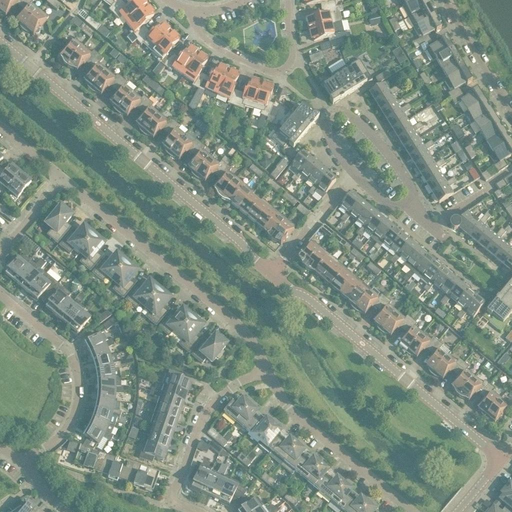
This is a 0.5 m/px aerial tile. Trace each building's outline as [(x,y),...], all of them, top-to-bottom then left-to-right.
[(15,5),(19,9),(26,0),(4,0),(0,5),(0,13),(1,14),(4,16),(5,17),(15,5)] [(17,22),(19,25),(20,26),(20,28),(21,29),(23,31),(40,11),(31,4),(34,1),(31,0),(26,0),(19,9),(24,12),(16,22),(17,22)] [(61,6),(53,0),(48,0),(46,3),(57,11),(61,6)] [(103,0),(102,1),(111,8),(109,11),(112,14),(122,4),(118,0),(103,0)] [(127,9),(122,4),(112,14),(118,20),(121,18),(126,24),(147,7),(146,6),(147,6),(143,1),(142,1),(140,0),(135,0),(130,4),(131,6),(127,9)] [(321,3),(322,10),(336,8),(335,2),(331,2),(330,0),(304,0),(306,0),(306,5),(316,5),(316,3),(321,3)] [(397,0),(402,8),(416,0),(397,0)] [(424,0),(416,0),(402,8),(408,19),(429,7),(424,0)] [(126,24),(132,32),(129,34),(131,36),(128,39),(132,44),(136,41),(147,31),(143,27),(144,26),(143,24),(153,16),(151,14),(153,13),(149,8),(148,8),(147,7),(126,24)] [(336,8),(322,10),(322,16),(318,17),(317,16),(308,18),(309,23),(308,23),(309,29),(310,30),(335,24),(341,22),(339,13),(342,12),(341,7),(336,8)] [(429,7),(408,19),(413,29),(434,18),(429,7)] [(33,36),(34,35),(35,35),(36,36),(37,36),(38,35),(39,34),(40,34),(40,33),(40,32),(40,31),(39,30),(39,29),(48,18),(40,11),(23,31),(24,31),(25,32),(26,33),(27,33),(29,33),(32,35),(33,36)] [(374,16),(377,26),(383,24),(380,14),(374,16)] [(87,20),(85,23),(96,31),(100,26),(89,18),(87,20)] [(415,50),(420,47),(430,41),(427,36),(435,31),(436,33),(441,30),(434,18),(413,29),(419,40),(412,44),(415,50)] [(389,22),(391,27),(397,24),(394,19),(389,22)] [(338,34),(335,24),(310,30),(310,32),(311,38),(312,37),(314,42),(323,40),(323,38),(327,37),(330,43),(343,38),(341,33),(338,34)] [(400,30),(397,24),(391,27),(394,33),(400,30)] [(84,25),(79,30),(90,39),(94,34),(84,25)] [(150,36),(147,31),(136,41),(141,46),(143,44),(152,53),(171,33),(170,32),(170,31),(165,27),(164,28),(162,26),(153,35),(152,34),(150,36)] [(157,61),(165,68),(174,57),(170,53),(171,52),(170,50),(178,41),(176,39),(177,38),(172,33),(172,34),(171,33),(152,53),(159,59),(157,61)] [(433,47),(430,41),(420,47),(423,53),(426,51),(432,62),(453,50),(453,49),(451,45),(450,46),(446,38),(440,41),(441,42),(433,47)] [(332,50),(345,45),(343,39),(329,44),(332,50)] [(61,59),(63,61),(63,63),(64,64),(65,65),(66,66),(67,67),(83,47),(75,40),(65,51),(64,51),(63,51),(62,51),(61,51),(60,52),(60,53),(59,53),(59,54),(59,55),(60,56),(60,57),(60,58),(61,59)] [(91,54),(83,47),(67,67),(68,68),(70,69),(71,69),(73,70),(76,71),(77,72),(85,63),(89,67),(98,55),(93,51),(91,54)] [(172,70),(183,77),(198,54),(197,53),(192,49),(191,51),(188,49),(181,59),(180,58),(178,60),(174,57),(165,68),(171,72),(172,70)] [(453,50),(432,62),(436,60),(442,70),(459,60),(453,50)] [(311,64),(324,59),(322,53),(309,58),(311,64)] [(199,55),(198,54),(183,77),(193,84),(192,86),(198,90),(205,78),(200,75),(201,73),(200,72),(207,61),(204,60),(205,58),(200,55),(199,55)] [(85,83),(87,85),(87,87),(88,88),(89,89),(90,90),(91,91),(107,71),(99,64),(103,59),(98,55),(89,67),(93,70),(84,82),(85,83)] [(349,71),(344,74),(355,91),(366,84),(363,79),(362,80),(361,78),(368,74),(359,60),(347,68),(349,71)] [(459,60),(442,70),(448,81),(465,70),(459,60)] [(355,91),(344,74),(349,71),(347,68),(346,66),(330,75),(334,81),(344,98),(355,91)] [(210,80),(205,78),(198,90),(204,93),(205,91),(217,96),(228,72),(227,71),(227,70),(221,68),(221,69),(218,68),(212,79),(211,78),(210,80)] [(472,82),(465,70),(448,81),(444,83),(450,93),(448,95),(451,100),(462,94),(458,89),(466,84),(467,86),(472,82)] [(91,91),(92,92),(94,93),(95,93),(97,94),(100,95),(101,96),(109,87),(113,90),(122,79),(117,75),(115,78),(107,71),(91,91)] [(388,71),(375,79),(378,84),(391,77),(388,71)] [(230,72),(228,72),(217,96),(228,102),(227,104),(234,107),(239,94),(233,92),(234,89),(233,89),(238,77),(235,76),(236,75),(230,72)] [(419,76),(422,82),(428,78),(425,73),(419,76)] [(431,83),(428,78),(422,82),(425,87),(431,83)] [(111,104),(113,107),(113,108),(114,110),(115,111),(117,112),(133,93),(125,86),(127,83),(122,79),(113,90),(117,94),(110,103),(111,104)] [(244,96),(239,94),(234,107),(244,111),(244,107),(253,110),(261,84),(260,83),(253,81),(253,83),(250,82),(246,94),(245,93),(244,96)] [(332,105),(344,98),(334,81),(323,87),(331,99),(329,100),(332,105)] [(262,84),(261,84),(253,110),(261,112),(260,116),(267,119),(269,116),(273,106),(267,103),(268,98),(270,99),(273,88),(268,87),(269,86),(263,84),(262,84)] [(370,93),(376,103),(399,89),(397,86),(389,92),(384,84),(370,93)] [(400,91),(399,89),(376,103),(381,112),(396,103),(392,96),(400,91)] [(464,114),(464,115),(484,102),(485,101),(482,98),(477,90),(472,93),(472,95),(465,99),(462,94),(451,100),(455,106),(461,102),(467,112),(464,114)] [(141,99),(133,93),(117,112),(118,114),(120,114),(121,115),(123,115),(126,117),(127,118),(135,108),(139,112),(148,101),(143,97),(141,99)] [(137,126),(139,129),(139,130),(140,131),(141,132),(142,133),(143,134),(159,114),(151,107),(153,105),(148,101),(139,112),(143,116),(136,125),(137,126)] [(484,102),(464,115),(470,125),(491,112),(484,102)] [(400,110),(396,103),(381,112),(387,121),(410,107),(408,105),(400,110)] [(294,116),(310,129),(319,118),(314,114),(313,116),(302,107),(294,116)] [(411,109),(410,107),(387,121),(393,130),(407,121),(403,115),(411,109)] [(491,112),(470,125),(474,123),(480,133),(497,122),(491,112)] [(167,121),(159,114),(143,134),(144,135),(146,136),(147,137),(149,137),(152,139),(153,139),(161,130),(165,134),(174,122),(169,118),(167,121)] [(266,122),(272,125),(275,119),(269,116),(266,122)] [(310,129),(294,116),(287,125),(302,138),(310,129)] [(411,128),(407,121),(393,130),(399,139),(421,125),(420,123),(411,128)] [(162,147),(165,150),(165,151),(166,153),(167,154),(169,156),(185,136),(177,129),(179,127),(174,122),(165,134),(169,137),(161,147),(162,147)] [(497,122),(480,133),(486,143),(503,132),(497,122)] [(293,149),(302,138),(287,125),(283,130),(280,127),(271,139),(283,149),(288,143),(290,144),(289,145),(293,149)] [(423,128),(421,125),(399,139),(404,149),(419,140),(414,133),(423,128)] [(452,130),(455,135),(460,131),(457,126),(452,130)] [(464,136),(460,131),(455,135),(458,140),(464,136)] [(503,132),(486,143),(493,153),(510,142),(503,132)] [(169,156),(170,157),(172,158),(173,158),(175,158),(178,160),(179,161),(187,152),(191,155),(200,144),(195,140),(195,141),(187,134),(185,136),(169,156)] [(423,147),(419,140),(404,149),(410,158),(433,144),(431,141),(423,147)] [(511,145),(510,142),(493,153),(499,163),(493,167),(498,174),(508,167),(504,161),(511,156),(511,157),(511,145)] [(188,169),(191,172),(191,173),(192,175),(193,176),(195,177),(211,157),(203,151),(205,148),(200,144),(191,155),(195,159),(187,168),(188,169)] [(434,146),(433,144),(410,158),(416,167),(430,158),(426,151),(434,146)] [(464,150),(468,155),(473,151),(470,146),(464,150)] [(476,157),(473,151),(468,155),(471,160),(476,157)] [(300,174),(310,161),(302,154),(288,170),(294,176),(299,179),(302,175),(300,174)] [(287,156),(277,168),(270,177),(275,181),(292,161),(287,156)] [(195,177),(195,178),(196,179),(198,179),(199,180),(201,180),(204,182),(205,183),(212,173),(217,177),(226,166),(221,162),(219,164),(211,157),(195,177)] [(434,165),(430,158),(416,167),(421,176),(444,162),(443,160),(434,165)] [(308,181),(319,168),(310,161),(300,174),(302,175),(308,181)] [(446,164),(444,162),(421,176),(427,185),(441,176),(437,170),(446,164)] [(214,191),(217,194),(217,195),(218,196),(219,197),(220,198),(221,199),(237,179),(229,172),(231,170),(226,166),(217,177),(221,180),(213,190),(214,191)] [(249,170),(255,175),(258,171),(252,166),(249,170)] [(0,184),(8,191),(21,175),(12,167),(4,176),(0,172),(0,184)] [(319,168),(308,181),(314,186),(311,189),(315,193),(318,189),(316,187),(327,175),(319,168)] [(264,175),(258,171),(255,175),(260,179),(264,175)] [(486,172),(481,176),(485,182),(491,179),(486,172)] [(511,174),(495,186),(499,191),(494,194),(497,199),(503,195),(500,192),(511,183),(511,174)] [(21,175),(8,191),(17,199),(22,193),(24,194),(27,190),(26,189),(31,183),(21,175)] [(336,182),(327,175),(316,187),(318,189),(315,193),(311,189),(308,193),(312,197),(314,194),(322,200),(326,195),(325,194),(336,182)] [(446,183),(441,176),(427,185),(433,194),(456,180),(454,178),(446,183)] [(221,199),(222,200),(223,201),(225,201),(227,202),(230,203),(230,204),(245,186),(237,179),(221,199)] [(457,183),(456,180),(433,194),(439,204),(479,179),(453,195),(449,188),(457,183)] [(266,184),(271,189),(275,184),(270,180),(266,184)] [(280,189),(275,184),(271,189),(276,193),(280,189)] [(245,186),(230,204),(239,211),(254,193),(245,186)] [(254,193),(239,211),(247,218),(259,203),(251,196),(254,193)] [(282,198),(288,203),(291,198),(286,194),(282,198)] [(343,216),(347,220),(351,216),(349,214),(359,201),(351,194),(340,207),(346,213),(343,216)] [(297,203),(291,198),(288,203),(293,207),(297,203)] [(259,203),(247,218),(255,225),(270,207),(262,200),(259,203)] [(357,221),(368,208),(359,201),(349,214),(351,216),(357,221)] [(300,205),(295,210),(306,219),(310,214),(300,205)] [(270,207),(255,225),(264,232),(279,214),(270,207)] [(57,244),(68,231),(63,227),(71,217),(61,208),(46,226),(52,230),(47,236),(57,244)] [(368,208),(357,221),(363,226),(360,230),(364,234),(367,230),(365,228),(376,215),(368,208)] [(482,219),(486,223),(492,215),(488,211),(482,219)] [(461,220),(459,223),(458,223),(457,222),(456,222),(455,222),(454,222),(453,222),(452,223),(451,224),(451,225),(451,226),(450,227),(451,228),(451,229),(452,230),(453,230),(454,231),(455,231),(456,231),(457,231),(458,230),(458,229),(459,228),(463,232),(474,219),(467,213),(459,218),(459,219),(460,218),(461,220)] [(264,232),(266,235),(267,236),(268,238),(269,239),(270,240),(287,221),(279,214),(264,232)] [(370,239),(384,222),(376,215),(365,228),(367,230),(364,234),(370,239)] [(474,219),(463,232),(470,238),(481,225),(478,223),(474,219)] [(478,244),(489,232),(483,226),(486,223),(482,219),(478,223),(481,225),(470,238),(478,244)] [(295,228),(287,221),(270,240),(272,242),(273,242),(275,243),(276,243),(279,245),(280,246),(295,228)] [(384,222),(370,239),(376,244),(381,248),(384,244),(382,242),(393,229),(384,222)] [(323,225),(319,230),(330,239),(334,234),(323,225)] [(79,253),(94,236),(84,227),(75,237),(71,233),(60,246),(69,254),(74,249),(79,253)] [(390,249),(401,236),(393,229),(382,242),(384,244),(390,249)] [(489,232),(478,244),(486,251),(497,238),(495,237),(489,232)] [(495,258),(505,245),(499,240),(502,236),(498,233),(495,237),(497,238),(486,251),(495,258)] [(104,244),(94,236),(79,253),(85,258),(80,263),(90,271),(101,258),(96,254),(104,244)] [(339,245),(342,241),(337,236),(333,240),(339,245)] [(401,236),(390,249),(396,254),(393,258),(397,261),(400,258),(398,256),(409,243),(401,236)] [(342,241),(339,245),(344,249),(347,245),(342,241)] [(298,261),(301,263),(301,265),(302,266),(303,267),(304,268),(304,269),(321,249),(312,242),(297,260),(298,261)] [(407,263),(417,250),(409,243),(398,256),(400,258),(407,263)] [(505,245),(495,258),(503,265),(511,254),(511,250),(511,251),(505,245)] [(31,251),(36,255),(40,250),(35,246),(31,251)] [(304,269),(305,269),(306,270),(308,271),(309,271),(310,272),(314,273),(314,274),(329,256),(321,249),(304,269)] [(355,259),(359,254),(353,250),(350,254),(355,259)] [(417,250),(407,263),(403,267),(410,272),(414,275),(417,271),(415,270),(426,257),(417,250)] [(511,250),(511,251),(511,250),(511,254),(503,265),(511,272),(511,271),(511,250)] [(359,254),(355,259),(361,263),(364,259),(359,254)] [(13,282),(30,261),(22,255),(4,276),(11,282),(12,281),(13,282)] [(107,276),(112,281),(127,263),(117,255),(108,265),(104,261),(93,274),(102,282),(107,276)] [(323,281),(338,263),(329,256),(314,274),(323,281)] [(420,280),(434,264),(426,257),(415,270),(417,271),(414,275),(420,280)] [(30,261),(13,282),(21,288),(43,262),(41,260),(35,266),(30,261)] [(29,295),(45,275),(40,270),(46,264),(43,262),(21,288),(29,295)] [(129,282),(137,272),(127,263),(112,281),(118,285),(113,291),(123,299),(134,286),(129,282)] [(338,263),(323,281),(331,288),(346,270),(338,263)] [(372,272),(375,268),(370,264),(366,268),(372,272)] [(434,264),(420,280),(426,286),(430,289),(434,285),(432,283),(442,271),(434,264)] [(375,268),(372,272),(377,277),(381,273),(375,268)] [(339,295),(354,277),(346,270),(331,288),(339,295)] [(440,290),(451,277),(442,271),(432,283),(434,285),(440,290)] [(43,294),(48,297),(58,285),(45,275),(29,295),(30,296),(29,297),(36,303),(43,294)] [(354,277),(339,295),(347,302),(363,284),(354,277)] [(451,277),(440,290),(446,296),(443,299),(447,303),(450,299),(448,297),(459,284),(451,277)] [(88,278),(83,282),(87,286),(92,282),(88,278)] [(140,304),(145,308),(160,291),(150,282),(141,292),(137,288),(126,301),(135,309),(140,304)] [(348,302),(350,305),(351,306),(352,307),(352,309),(354,310),(371,290),(363,284),(347,302),(348,302)] [(456,304),(467,291),(459,284),(448,297),(450,299),(456,304)] [(511,285),(511,284),(503,293),(511,300),(511,285)] [(52,314),(53,315),(66,300),(70,295),(58,285),(48,297),(52,301),(44,310),(51,316),(52,314)] [(354,310),(355,311),(356,312),(357,312),(359,313),(360,313),(363,315),(364,316),(372,306),(377,310),(386,299),(381,295),(379,297),(371,290),(354,310)] [(170,299),(160,291),(145,308),(151,313),(146,318),(156,326),(167,313),(162,309),(170,299)] [(467,291),(456,304),(463,309),(459,313),(464,317),(467,313),(465,311),(475,298),(467,291)] [(77,303),(83,295),(81,293),(74,301),(77,303)] [(511,313),(511,300),(503,293),(495,302),(511,315),(511,313)] [(69,328),(82,313),(85,310),(79,305),(86,297),(83,295),(77,303),(74,306),(61,322),(69,328)] [(484,305),(475,298),(465,311),(467,313),(473,318),(484,305)] [(380,331),(380,332),(397,312),(389,305),(391,303),(386,299),(377,310),(381,314),(373,323),(374,324),(376,327),(377,328),(377,329),(378,330),(380,331)] [(61,322),(74,306),(66,300),(53,315),(61,322)] [(511,315),(495,302),(486,313),(491,317),(492,316),(493,317),(488,323),(501,333),(510,322),(507,320),(511,315)] [(159,329),(168,337),(174,341),(178,336),(193,318),(183,310),(174,319),(170,315),(159,329)] [(109,311),(97,319),(101,324),(112,315),(109,311)] [(380,332),(381,333),(382,333),(383,334),(385,334),(386,335),(389,336),(390,337),(398,328),(402,332),(412,320),(407,316),(405,319),(397,312),(380,332)] [(82,313),(69,328),(70,329),(69,331),(76,336),(90,320),(82,313)] [(118,323),(114,318),(103,326),(106,331),(118,323)] [(203,327),(193,318),(178,336),(184,340),(179,346),(189,354),(200,340),(195,336),(203,327)] [(406,353),(406,354),(423,334),(415,327),(417,324),(412,320),(402,332),(407,335),(399,345),(400,345),(402,348),(403,349),(403,351),(404,352),(406,353)] [(89,354),(113,343),(111,340),(107,341),(103,334),(99,336),(84,345),(89,354)] [(406,354),(407,354),(408,355),(409,356),(411,356),(412,356),(415,358),(416,359),(424,350),(428,353),(438,342),(433,338),(431,340),(423,334),(406,354)] [(201,364),(206,359),(212,363),(216,358),(218,359),(223,353),(221,352),(226,346),(216,337),(207,347),(203,343),(192,356),(201,364)] [(426,367),(428,370),(429,371),(429,372),(430,374),(431,375),(432,375),(449,355),(448,355),(450,353),(442,347),(443,346),(438,342),(428,353),(433,357),(425,366),(426,367)] [(114,346),(113,343),(89,354),(93,363),(109,357),(106,349),(114,346)] [(95,372),(121,366),(124,366),(123,362),(117,364),(115,355),(109,357),(93,363),(95,372)] [(450,371),(454,375),(464,364),(459,360),(457,362),(449,355),(432,375),(434,377),(435,377),(437,378),(438,378),(441,380),(442,381),(450,371)] [(457,396),(458,397),(475,377),(467,370),(469,368),(464,364),(454,375),(459,379),(451,388),(452,389),(454,391),(455,393),(455,394),(456,395),(457,396)] [(121,366),(95,372),(97,381),(120,379),(120,374),(119,370),(121,370),(121,366)] [(169,371),(167,376),(165,375),(162,385),(164,386),(187,394),(187,392),(189,393),(192,384),(181,381),(182,375),(169,371)] [(476,393),(480,397),(490,385),(485,381),(483,384),(475,377),(458,397),(460,398),(461,399),(463,399),(464,400),(467,401),(468,402),(476,393)] [(97,391),(123,391),(123,388),(121,388),(120,379),(97,381),(97,391)] [(478,410),(480,413),(481,414),(481,416),(482,417),(484,419),(501,399),(492,392),(495,389),(490,385),(480,397),(485,400),(477,409),(478,410)] [(151,392),(183,403),(187,394),(164,386),(162,392),(152,389),(151,392)] [(123,394),(123,391),(97,391),(97,400),(114,403),(115,394),(123,394)] [(157,405),(180,413),(183,403),(151,392),(150,395),(160,399),(157,405)] [(484,419),(485,419),(486,420),(487,421),(489,421),(490,421),(493,423),(494,424),(509,406),(501,399),(484,419)] [(113,411),(114,403),(97,400),(95,410),(120,416),(121,413),(113,411)] [(224,413),(236,423),(249,407),(242,401),(237,407),(232,403),(224,413)] [(154,415),(177,423),(180,413),(157,405),(154,415)] [(248,433),(256,423),(251,419),(256,413),(249,407),(236,423),(248,433)] [(92,419),(115,427),(115,425),(116,421),(117,419),(119,419),(120,416),(95,410),(92,419)] [(154,426),(173,432),(177,423),(154,415),(151,424),(154,426)] [(88,428),(112,439),(113,436),(111,435),(114,429),(115,427),(92,419),(88,428)] [(273,426),(266,421),(261,427),(256,423),(248,433),(260,443),(273,426)] [(151,435),(170,442),(173,432),(154,426),(151,435)] [(271,452),(280,442),(275,438),(280,432),(273,426),(260,443),(271,452)] [(110,442),(112,439),(88,428),(83,436),(87,439),(82,447),(93,450),(93,451),(95,448),(97,445),(98,446),(99,445),(100,444),(100,443),(100,442),(101,442),(101,441),(101,440),(102,440),(102,439),(103,439),(108,441),(110,442)] [(132,429),(128,438),(135,441),(139,431),(132,429)] [(218,444),(222,439),(211,429),(207,434),(218,444)] [(148,445),(167,452),(170,442),(151,435),(148,445)] [(97,445),(95,448),(96,449),(97,449),(97,450),(99,450),(100,451),(101,452),(102,452),(102,451),(103,450),(103,449),(103,448),(104,447),(105,447),(105,446),(105,445),(106,445),(106,444),(107,444),(107,443),(107,442),(108,441),(103,439),(102,439),(102,440),(101,440),(101,441),(101,442),(100,442),(100,443),(100,444),(99,445),(98,446),(97,445)] [(222,439),(218,444),(224,448),(228,443),(222,439)] [(283,462),(297,446),(290,440),(284,446),(280,442),(271,452),(283,462)] [(211,442),(207,447),(218,456),(222,451),(211,442)] [(166,453),(167,452),(148,445),(144,444),(139,459),(152,464),(154,458),(165,462),(168,454),(166,453)] [(82,447),(80,446),(77,456),(72,462),(80,469),(81,467),(99,473),(105,455),(99,453),(98,454),(92,452),(93,450),(82,447)] [(295,472),(303,462),(298,458),(304,452),(297,446),(283,462),(280,467),(292,476),(295,472)] [(242,463),(246,459),(241,454),(237,459),(242,463)] [(128,483),(134,465),(128,462),(126,468),(114,464),(116,458),(105,455),(99,473),(128,483)] [(246,459),(242,463),(247,468),(251,463),(246,459)] [(307,482),(320,466),(313,460),(308,466),(303,462),(295,472),(307,482)] [(199,492),(201,493),(212,470),(197,463),(190,477),(192,478),(191,481),(194,483),(190,490),(199,494),(199,492)] [(134,465),(128,483),(146,489),(145,491),(152,493),(152,492),(153,492),(153,491),(155,492),(157,485),(155,485),(159,473),(134,465)] [(201,493),(210,497),(224,466),(221,465),(217,474),(211,471),(212,470),(201,493)] [(210,497),(219,502),(229,480),(223,477),(227,467),(224,466),(210,497)] [(320,466),(307,482),(319,492),(327,482),(322,478),(327,472),(320,466)] [(266,483),(270,478),(265,474),(261,479),(266,483)] [(270,478),(266,483),(271,487),(275,483),(270,478)] [(233,497),(239,502),(244,497),(239,492),(241,489),(240,485),(229,480),(219,502),(221,502),(220,504),(228,508),(233,497)] [(331,502),(344,486),(337,480),(332,486),(327,482),(319,492),(331,502)] [(342,511),(351,502),(346,498),(351,491),(344,486),(331,502),(342,511)] [(511,511),(511,494),(505,489),(501,494),(503,496),(499,500),(506,506),(503,510),(505,511),(506,511),(511,511)] [(289,503),(293,498),(288,494),(284,499),(289,503)] [(256,511),(260,509),(254,501),(251,503),(244,497),(239,502),(246,507),(239,511),(256,511)] [(293,498),(289,503),(295,507),(299,502),(293,498)] [(351,502),(342,511),(362,511),(368,505),(361,499),(355,506),(351,502)]
